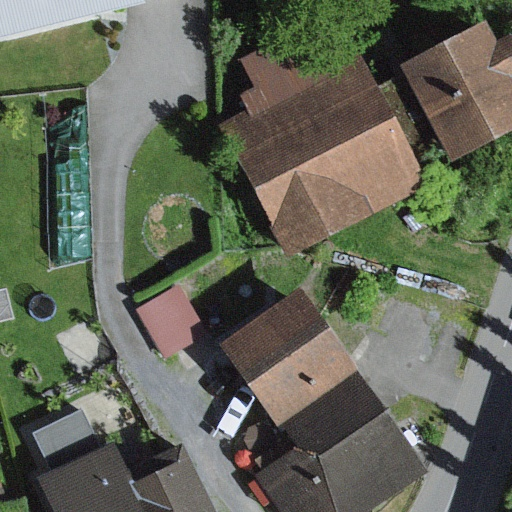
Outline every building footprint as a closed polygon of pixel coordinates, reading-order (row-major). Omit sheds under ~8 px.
[(0,0),(0,44),(141,10),(138,0),(0,0)] [(375,90),(357,55),(330,69),(308,27),(237,63),(252,91),(237,99),(245,114),(217,128),(285,262),(427,190),(415,167),(441,154),(397,71),(400,70),(397,63),(386,69),(392,81),(375,90)] [(400,70),(397,71),(441,154),(448,167),(511,133),(511,52),(505,41),(492,48),(481,27),(400,70)] [(177,287),(135,312),(164,362),(207,337),(177,287)] [(354,379),(296,293),(215,350),(273,433),(354,379)] [(369,511),(421,477),(354,379),(273,433),(288,455),(253,479),(275,511),(369,511)] [(30,436),(50,477),(100,453),(80,411),(30,436)] [(50,477),(35,484),(48,511),(209,511),(179,449),(124,475),(111,448),(100,453),(50,477)]
